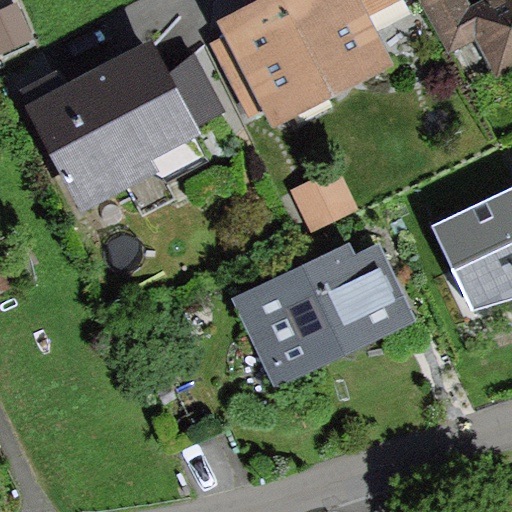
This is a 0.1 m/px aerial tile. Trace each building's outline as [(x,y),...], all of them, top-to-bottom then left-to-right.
[(358,0),(278,0),(282,6),(238,29),(276,103),(371,53),(346,6),(358,0)] [(461,0),(423,0),(450,48),(479,32),(499,68),(511,60),(511,0),(498,0),(470,15),(461,0)] [(54,77),(25,93),(85,204),(128,181),(120,168),(190,131),(147,49),(63,94),(54,77)] [(312,231),(360,207),(339,164),(291,188),(312,231)] [(470,311),(511,297),(511,185),(430,223),(470,311)] [(285,372),(398,318),(370,260),(348,270),(342,257),(250,300),(285,372)]
